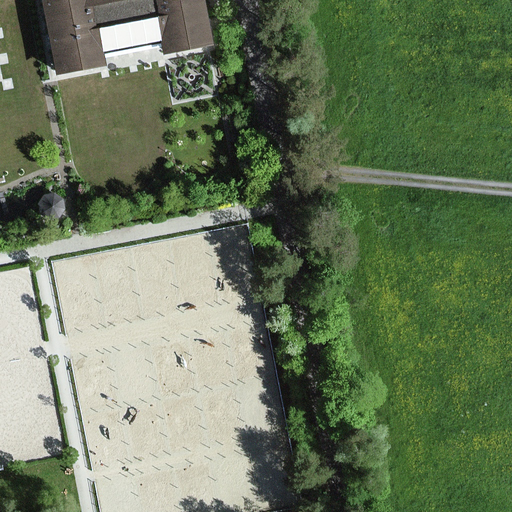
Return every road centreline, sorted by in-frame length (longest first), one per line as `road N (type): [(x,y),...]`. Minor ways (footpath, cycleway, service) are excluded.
road 1 (unclassified): [(346,511),(249,0)]
road 2 (unknown): [(43,249),(90,511)]
road 3 (track): [(282,166),(511,188)]
